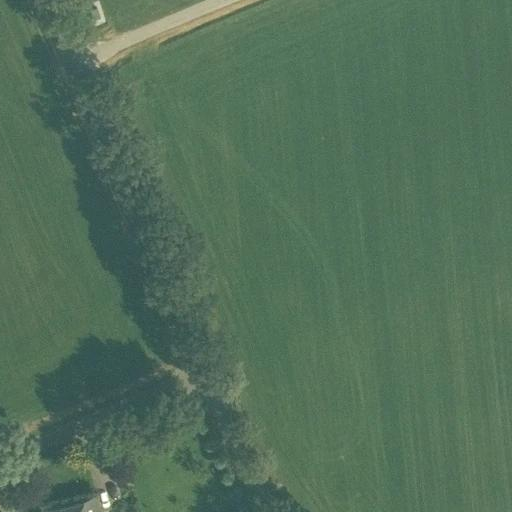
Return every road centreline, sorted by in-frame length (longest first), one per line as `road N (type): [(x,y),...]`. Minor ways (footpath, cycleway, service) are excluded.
road 1 (unclassified): [(53,0),(204,379)]
road 2 (unclassified): [(0,460),(204,379)]
road 3 (unclassified): [(204,379),(276,511)]
road 4 (unknown): [(194,0),(74,46)]
